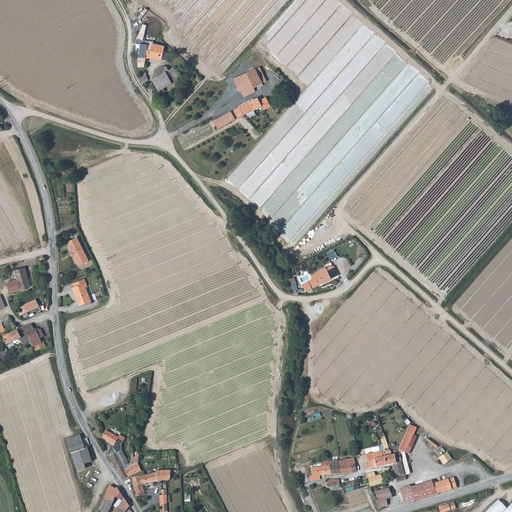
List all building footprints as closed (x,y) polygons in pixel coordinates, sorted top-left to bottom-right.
[(138,67),(144,67),(145,57),(146,49),(151,50),(152,44),(153,42),(142,40),(144,33),(147,23),(142,22),(140,29),(140,34),(135,43),(137,44),(138,42),(140,43),(138,56),(138,67)] [(164,46),(152,44),(151,50),(146,49),(145,57),(168,61),(169,52),(163,52),(164,46)] [(156,70),(157,77),(166,72),(163,67),(156,70)] [(244,96),(255,91),(254,87),(262,83),(261,81),(265,79),(259,67),(235,78),(236,80),(234,80),(240,91),(241,90),(244,96)] [(172,68),(166,72),(157,77),(152,79),(158,91),(177,79),(172,68)] [(145,73),(138,76),(142,84),(148,80),(145,73)] [(260,96),(257,97),(239,107),(243,114),(261,106),(262,108),(268,105),(265,95),(263,96),(260,96)] [(235,119),(231,111),(213,121),(217,129),(235,119)] [(77,237),(68,241),(69,245),(71,251),(73,257),(74,257),(77,262),(78,262),(79,265),(88,261),(77,237)] [(326,270),(326,268),(310,275),(312,279),(307,281),(308,281),(302,284),(305,290),(322,283),(323,284),(331,280),(331,279),(338,276),(334,266),(331,267),(326,270)] [(11,296),(21,291),(30,287),(22,269),(12,274),(16,282),(7,286),(11,296)] [(80,284),(75,286),(73,287),(79,306),(92,301),(86,287),(88,286),(85,278),(79,281),(80,284)] [(36,299),(19,307),(24,317),(29,315),(27,312),(40,306),(36,299)] [(1,324),(0,324),(0,333),(6,332),(5,330),(14,325),(8,316),(2,319),(5,324),(2,325),(1,324)] [(45,342),(42,343),(42,342),(40,339),(36,331),(35,331),(31,324),(3,338),(6,345),(20,338),(23,344),(30,340),(34,347),(36,352),(47,347),(45,342)] [(404,435),(399,445),(398,447),(400,453),(404,451),(416,428),(410,425),(404,435)] [(118,437),(107,431),(102,438),(115,445),(117,442),(121,444),(125,438),(119,435),(118,437)] [(66,439),(68,445),(81,440),(80,435),(66,439)] [(87,438),(81,440),(68,445),(71,454),(72,454),(78,471),(86,469),(84,464),(92,462),(87,447),(89,446),(87,438)] [(117,470),(129,464),(127,459),(120,448),(118,449),(117,449),(115,449),(114,450),(113,449),(109,454),(116,468),(117,470)] [(371,469),(386,465),(384,456),(383,456),(381,452),(381,450),(366,454),(369,468),(371,469)] [(390,450),(381,452),(383,456),(384,456),(386,465),(393,463),(395,469),(394,469),(397,481),(406,479),(405,475),(401,462),(402,462),(400,453),(391,455),(390,450)] [(404,451),(400,453),(402,462),(401,462),(405,475),(410,473),(404,451)] [(444,465),(452,459),(447,452),(440,458),(444,465)] [(340,458),(324,459),(324,462),(322,462),(322,467),(330,466),(331,474),(340,474),(338,464),(340,464),(340,461),(340,458)] [(338,464),(340,474),(349,473),(352,473),(350,463),(355,463),(354,458),(342,460),(342,461),(340,461),(340,464),(338,464)] [(131,462),(131,463),(129,464),(117,470),(123,480),(129,477),(125,469),(132,466),(137,463),(138,464),(139,466),(140,465),(139,463),(136,459),(132,459),(131,462)] [(125,469),(129,477),(132,476),(135,475),(142,471),(139,466),(138,464),(137,463),(132,466),(125,469)] [(330,466),(322,467),(310,468),(310,475),(310,481),(320,479),(320,475),(331,474),(330,466)] [(135,493),(136,497),(142,495),(142,496),(145,495),(143,485),(159,481),(169,480),(170,479),(171,471),(155,471),(156,473),(145,476),(141,477),(140,475),(132,478),(134,486),(136,493),(135,493)] [(384,483),(381,474),(376,476),(368,479),(370,487),(384,483)] [(448,479),(451,489),(457,488),(454,478),(448,479)] [(416,486),(420,499),(451,489),(448,479),(432,483),(431,481),(416,486)] [(120,504),(124,499),(117,487),(115,488),(111,486),(100,507),(106,511),(107,511),(113,506),(116,502),(117,502),(120,504)] [(415,500),(411,487),(410,486),(399,489),(404,504),(415,500)] [(411,487),(415,500),(420,499),(416,486),(411,487)] [(388,488),(375,492),(378,500),(375,501),(378,507),(388,505),(386,498),(392,497),(388,488)] [(114,506),(116,509),(113,511),(124,511),(129,507),(130,506),(124,499),(120,504),(117,502),(114,506)] [(454,502),(439,507),(440,511),(445,511),(456,509),(454,502)] [(511,511),(511,505),(509,509),(498,502),(486,511),(511,511)]
